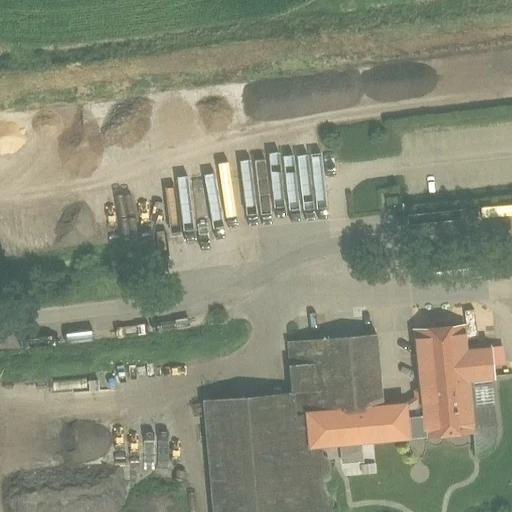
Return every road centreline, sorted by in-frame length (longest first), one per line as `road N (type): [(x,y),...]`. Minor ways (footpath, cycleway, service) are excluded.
road 1 (unclassified): [(511,222),(309,240),(203,296),(0,323)]
road 2 (unknown): [(0,175),(258,133)]
